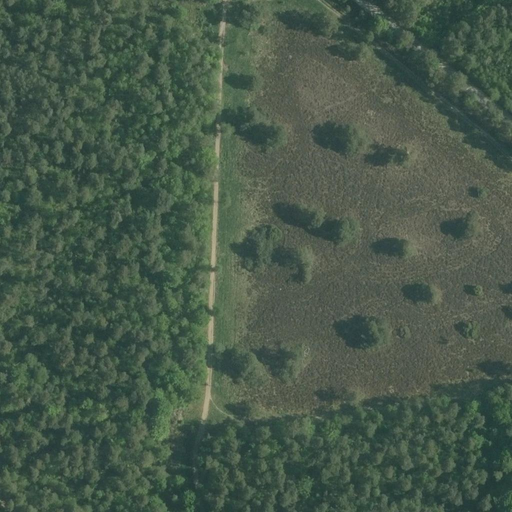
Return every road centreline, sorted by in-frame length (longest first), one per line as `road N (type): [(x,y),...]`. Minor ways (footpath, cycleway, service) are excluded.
road 1 (track): [(225,0),(197,451),(203,511)]
road 2 (track): [(511,389),(198,431)]
road 3 (track): [(323,0),(511,154)]
road 4 (unclassified): [(511,125),(359,0)]
road 5 (track): [(494,392),(490,422),(503,511)]
